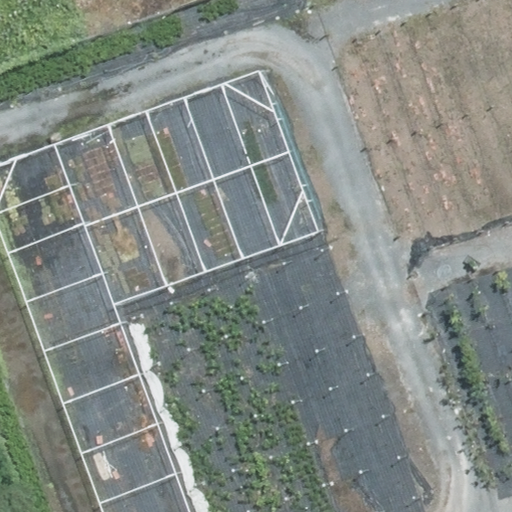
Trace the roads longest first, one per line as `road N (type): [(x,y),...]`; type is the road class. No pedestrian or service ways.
road 1 (track): [(10,398),(511,246)]
road 2 (track): [(481,511),(306,31)]
road 3 (track): [(411,0),(0,122)]
road 4 (track): [(0,368),(52,511)]
